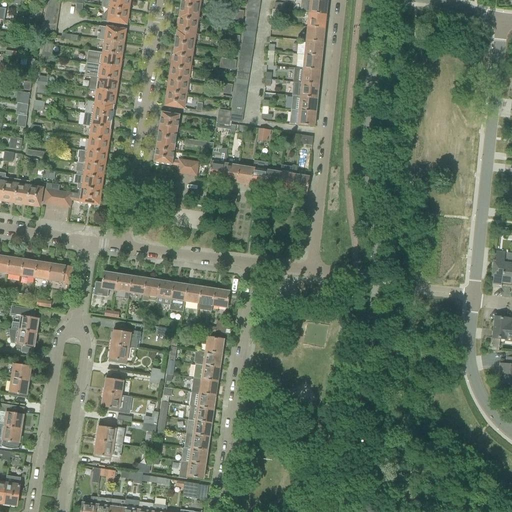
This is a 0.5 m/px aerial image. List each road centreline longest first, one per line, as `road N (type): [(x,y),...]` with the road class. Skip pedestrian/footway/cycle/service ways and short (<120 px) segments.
road 1 (unclassified): [(375,277),(364,132),(378,0)]
road 2 (residential): [(471,297),(503,23)]
road 3 (residential): [(218,511),(252,264)]
road 4 (unclassified): [(339,511),(375,277)]
road 5 (residential): [(338,0),(315,203)]
road 6 (residential): [(73,330),(59,343),(32,511)]
road 7 (residential): [(59,511),(85,343),(73,330)]
road 8 (residential): [(161,0),(134,181)]
road 9 (residential): [(315,203),(134,181)]
road 10 (residential): [(511,429),(475,386),(467,348),(471,297)]
road 11 (residential): [(252,264),(124,245)]
